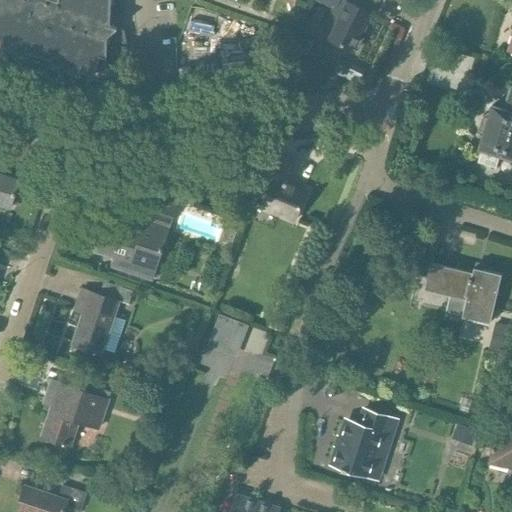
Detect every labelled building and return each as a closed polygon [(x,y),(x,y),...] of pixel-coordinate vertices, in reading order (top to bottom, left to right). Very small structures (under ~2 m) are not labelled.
[(108,0),(0,0),(0,48),(77,76),(86,79),(96,81),(106,82),(107,37),(109,37),(115,33),(120,29),(107,24),(108,0)] [(357,50),(362,39),(358,37),(370,12),(344,0),(316,0),(332,8),(321,30),(330,33),(327,39),(352,51),(353,48),(357,50)] [(294,34),(287,46),(302,54),(303,53),(308,42),(294,35),(294,34)] [(338,59),(332,72),(363,86),(369,73),(338,59)] [(511,84),(510,84),(504,103),(510,105),(508,110),(492,106),(488,120),(482,118),(478,131),(484,133),(478,149),(482,151),(479,162),(496,168),(500,156),(511,159),(511,84)] [(277,211),(275,216),(293,222),(303,195),(283,187),(284,184),(281,183),(288,163),(274,158),(266,181),(265,181),(261,192),(266,194),(261,206),(263,206),(277,211)] [(0,173),(0,205),(9,209),(19,180),(0,173)] [(84,174),(81,183),(98,188),(101,179),(84,174)] [(105,221),(95,251),(115,258),(112,266),(153,280),(177,206),(180,197),(155,189),(153,197),(141,232),(105,221)] [(427,277),(424,289),(449,295),(445,311),(462,315),(461,317),(490,323),(502,274),(473,267),(472,272),(430,262),(427,277)] [(116,354),(127,320),(115,316),(120,301),(81,288),(76,304),(84,306),(72,345),(103,355),(104,350),(116,354)] [(274,311),(268,326),(278,330),(281,331),(287,316),(283,314),(274,311)] [(219,314),(207,345),(236,356),(248,325),(219,314)] [(502,353),(509,325),(495,322),(488,349),(502,353)] [(155,376),(150,389),(161,393),(166,381),(155,376)] [(87,392),(51,380),(46,393),(54,396),(42,435),(72,446),(80,423),(100,430),(111,398),(113,390),(90,383),(87,392)] [(163,425),(171,401),(155,396),(147,420),(163,425)] [(349,416),(336,457),(367,467),(373,446),(402,456),(412,424),(369,410),(364,422),(349,416)] [(511,420),(509,429),(500,427),(490,461),(511,467),(511,420)] [(456,424),(450,438),(471,446),(477,431),(456,424)] [(117,483),(113,493),(126,498),(130,487),(117,483)] [(59,497),(24,485),(15,511),(65,511),(68,507),(81,511),(86,493),(63,485),(59,497)] [(279,511),(281,507),(236,493),(230,511),(279,511)]
